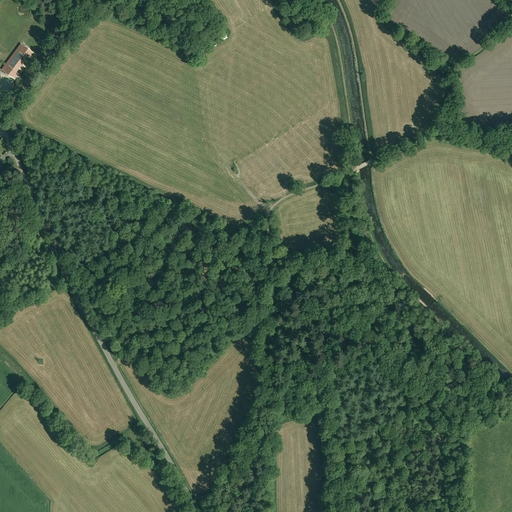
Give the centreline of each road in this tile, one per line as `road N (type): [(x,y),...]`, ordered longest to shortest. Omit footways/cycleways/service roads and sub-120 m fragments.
road 1 (unclassified): [(195,511),(75,292),(0,125)]
road 2 (track): [(456,511),(441,424),(362,319),(340,253)]
